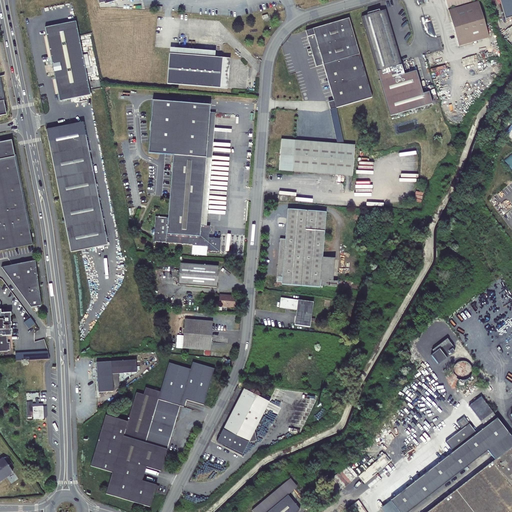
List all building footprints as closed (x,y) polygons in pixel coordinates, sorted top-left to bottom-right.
[(479,0),(478,0),(450,8),(460,44),(490,36),(479,0)] [(511,0),(502,0),(508,18),(511,16),(511,0)] [(367,15),(361,17),(390,116),(432,104),(429,92),(423,94),(416,71),(404,74),(385,10),(379,12),(379,10),(367,14),(367,15)] [(323,65),(333,101),(335,109),(372,98),(348,19),(312,29),(314,35),(307,38),(310,49),(312,55),(316,67),(323,65)] [(78,21),(47,27),(62,101),(93,95),(88,68),(93,67),(90,54),(85,55),(78,21)] [(305,31),(307,38),(314,35),(312,29),(305,31)] [(173,47),(172,54),(217,57),(218,50),(173,47)] [(217,57),(172,54),(170,83),(230,88),(233,58),(217,57)] [(155,100),(151,141),(210,145),(213,104),(155,100)] [(335,109),(333,101),(327,103),(329,111),(337,145),(343,146),(335,109)] [(84,124),(48,131),(72,254),(109,246),(84,124)] [(0,249),(32,243),(13,145),(6,140),(0,140),(0,249)] [(293,169),(352,174),(354,150),(295,145),(296,141),(281,140),(278,171),(293,172),(293,169)] [(210,250),(222,251),(223,238),(211,237),(212,225),(207,225),(203,225),(209,157),(210,145),(151,141),(151,152),(176,154),(171,217),(158,216),(156,241),(211,245),(210,250)] [(337,145),(296,141),(295,145),(354,150),(354,147),(343,146),(337,145)] [(212,157),(209,157),(203,225),(207,225),(212,157)] [(352,178),(352,174),(293,169),(293,172),(352,178)] [(320,281),(322,259),(326,214),(288,210),(285,241),(280,240),(276,283),(281,283),(281,286),(320,289),(320,287),(336,288),(337,283),(333,282),(320,281)] [(334,260),(322,259),(320,281),(333,282),(334,260)] [(34,261),(4,266),(33,306),(43,304),(38,260),(34,261)] [(182,283),(214,286),(216,264),(183,262),(182,283)] [(231,293),(223,293),(222,305),(238,306),(239,295),(231,295),(231,293)] [(313,303),(280,299),(279,309),(296,311),(294,326),(310,328),(313,303)] [(0,351),(2,351),(3,352),(7,352),(7,351),(9,351),(9,343),(7,343),(6,336),(11,336),(11,333),(11,329),(10,329),(10,326),(11,326),(11,322),(10,322),(9,316),(10,316),(10,312),(3,313),(3,309),(0,308),(0,351)] [(31,317),(24,322),(29,329),(35,324),(31,317)] [(212,322),(185,320),(182,349),(210,351),(212,322)] [(447,340),(432,352),(434,354),(430,357),(438,367),(451,356),(448,352),(453,348),(447,340)] [(46,351),(14,354),(15,362),(49,359),(46,351)] [(136,360),(111,362),(112,374),(118,374),(137,373),(136,360)] [(106,494),(151,507),(157,486),(143,482),(147,468),(162,472),(181,406),(185,407),(187,400),(205,405),(215,369),(193,362),(191,369),(169,363),(160,392),(146,388),(144,395),(136,393),(127,422),(105,416),(90,467),(113,473),(106,494)] [(111,362),(96,363),(98,393),(113,392),(112,374),(111,362)] [(460,362),(459,363),(458,363),(457,363),(457,364),(456,365),(455,366),(454,367),(454,368),(453,369),(453,370),(453,372),(453,373),(453,374),(453,375),(454,376),(454,377),(455,378),(455,379),(456,380),(457,380),(458,381),(459,381),(460,381),(461,382),(462,382),(464,382),(465,382),(466,381),(467,381),(468,381),(469,380),(469,379),(470,379),(471,378),(471,377),(472,376),(472,375),(472,374),(473,373),(473,372),(473,370),(472,369),(472,368),(472,367),(471,367),(470,365),(469,364),(468,363),(467,363),(466,362),(465,362),(464,362),(462,362),(460,362)] [(269,403),(244,390),(221,434),(227,437),(247,448),(254,446),(252,437),(269,403)] [(480,398),(468,408),(484,427),(496,417),(480,398)] [(46,420),(45,408),(40,408),(40,405),(37,405),(37,408),(35,408),(36,421),(46,420)] [(447,442),(455,452),(445,459),(458,474),(490,449),(497,458),(491,463),(487,459),(462,479),(491,511),(511,511),(511,439),(496,420),(478,433),(470,424),(447,442)] [(221,434),(218,440),(224,443),(227,437),(221,434)] [(224,443),(218,440),(215,446),(241,459),(247,448),(227,437),(224,443)] [(364,480),(390,458),(384,451),(377,457),(379,459),(360,475),(364,480)] [(445,459),(388,504),(394,511),(409,511),(458,474),(445,459)] [(1,460),(0,460),(0,482),(11,474),(1,460)] [(343,469),(329,482),(339,492),(352,480),(343,469)] [(290,479),(251,511),(252,511),(300,511),(288,496),(297,488),(290,479)] [(491,511),(462,479),(420,511),(491,511)] [(352,511),(368,511),(359,499),(349,507),(352,511)]
